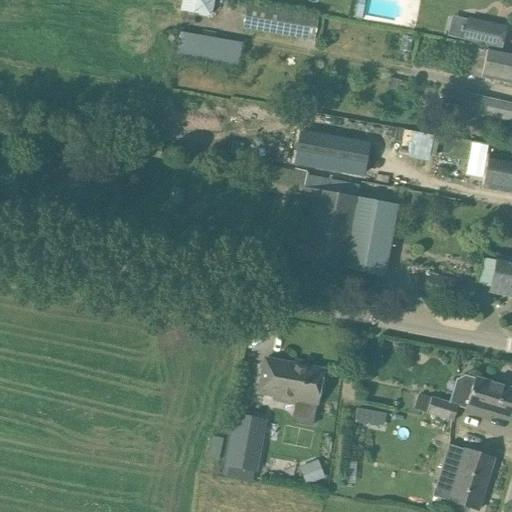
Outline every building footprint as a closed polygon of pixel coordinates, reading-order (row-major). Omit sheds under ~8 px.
[(211,17),(213,0),(186,0),(184,12),(211,17)] [(317,19),(246,7),(242,30),(313,42),(317,19)] [(466,22),(448,18),(444,35),(448,36),(448,40),(454,41),(455,37),(462,39),(462,41),(492,48),(501,50),(506,27),(467,18),(466,22)] [(235,65),(237,38),(174,33),(172,60),(235,65)] [(511,56),(487,51),(486,54),(470,50),(465,76),(481,79),(481,80),(511,85),(511,56)] [(511,105),(486,100),(447,91),(444,107),(483,116),(510,122),(511,113),(511,105)] [(300,132),(294,165),(361,178),(367,144),(300,132)] [(511,159),(487,155),(485,170),(511,174),(511,159)] [(249,165),(247,178),(259,180),(261,167),(249,165)] [(511,174),(485,170),(481,189),(511,194),(511,174)] [(302,199),(291,257),(343,267),(384,275),(397,208),(356,200),(358,186),(308,176),(305,188),(304,188),(302,199)] [(511,260),(497,257),(490,293),(511,297),(511,260)] [(431,275),(427,294),(453,300),(457,280),(431,275)] [(323,371),(264,360),(258,393),(317,403),(323,371)] [(511,413),(511,390),(474,379),(464,412),(481,417),(483,413),(510,421),(511,413)] [(431,399),(417,395),(412,410),(426,414),(426,415),(452,424),(457,406),(431,398),(431,399)] [(357,409),(354,423),(369,426),(372,412),(357,409)] [(235,414),(225,467),(257,474),(266,420),(235,414)] [(432,497),(459,505),(478,511),(494,460),(475,454),(448,445),(448,446),(432,497)] [(304,479),(306,485),(323,478),(321,473),(304,479)]
